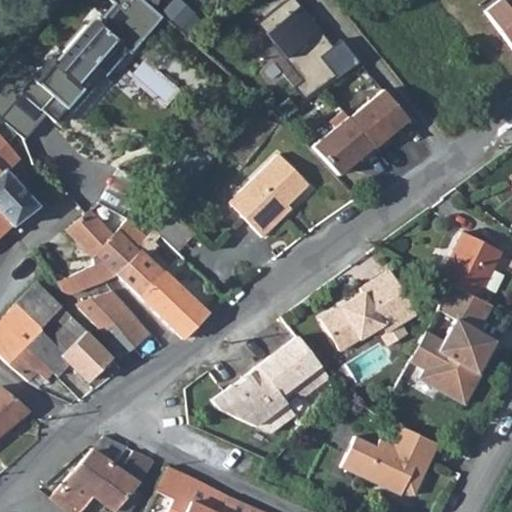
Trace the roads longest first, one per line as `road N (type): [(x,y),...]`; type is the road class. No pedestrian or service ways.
road 1 (residential): [(106,404),(511,121)]
road 2 (residential): [(106,404),(156,447),(306,511)]
